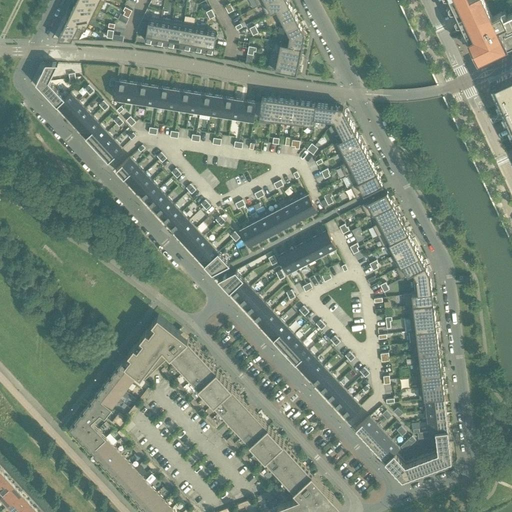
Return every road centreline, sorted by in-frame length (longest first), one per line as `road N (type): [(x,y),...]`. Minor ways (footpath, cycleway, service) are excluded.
road 1 (residential): [(310,0),(448,265),(469,470),(397,501)]
road 2 (residential): [(55,0),(21,84),(214,299)]
road 3 (residential): [(397,501),(389,481),(214,299)]
road 4 (residential): [(189,321),(362,511)]
road 5 (residential): [(425,0),(511,183)]
